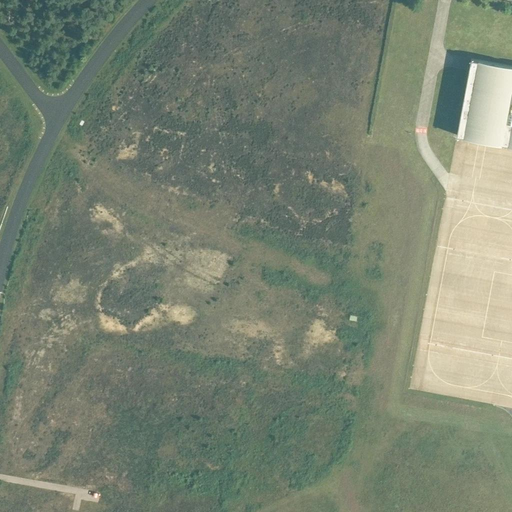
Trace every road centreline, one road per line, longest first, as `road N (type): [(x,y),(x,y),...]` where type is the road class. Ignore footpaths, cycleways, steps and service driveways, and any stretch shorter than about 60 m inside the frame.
road 1 (unclassified): [(62,118),(24,185),(0,260)]
road 2 (unclassified): [(150,0),(90,69),(62,118)]
